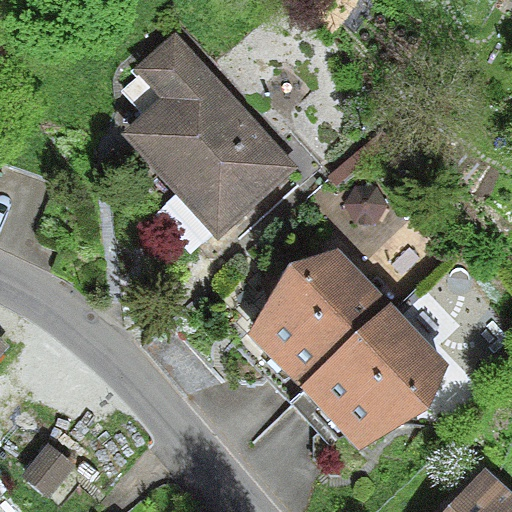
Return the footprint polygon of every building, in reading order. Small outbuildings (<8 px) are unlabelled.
[(298,167),(175,32),(135,68),(140,74),(162,98),(144,114),(122,134),(219,239),(298,167)] [(140,74),(122,90),(144,114),(162,98),(140,74)] [(384,128),(330,175),(338,184),(392,137),(384,128)] [(300,386),(390,302),(338,249),(291,263),(249,334),(300,386)] [(451,363),(390,302),(300,386),(360,450),(429,409),(451,363)] [(0,356),(10,345),(0,335),(0,356)] [(48,443),(22,475),(51,497),(76,465),(48,443)] [(511,511),(511,490),(486,466),(443,511),(511,511)]
